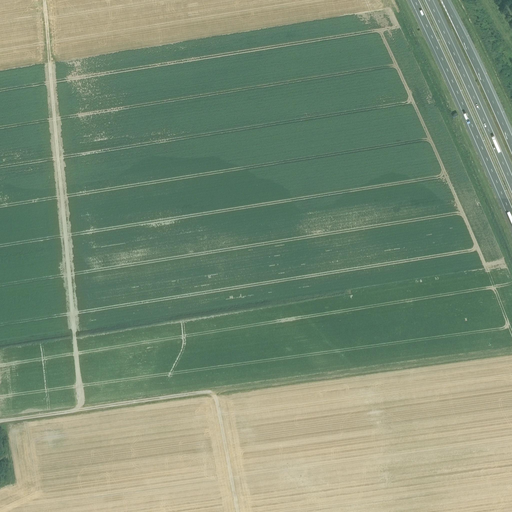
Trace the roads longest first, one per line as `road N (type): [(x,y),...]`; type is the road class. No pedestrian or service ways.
road 1 (motorway): [(414,0),(511,217)]
road 2 (motorway): [(511,184),(429,0)]
road 3 (motorway): [(511,145),(443,0)]
